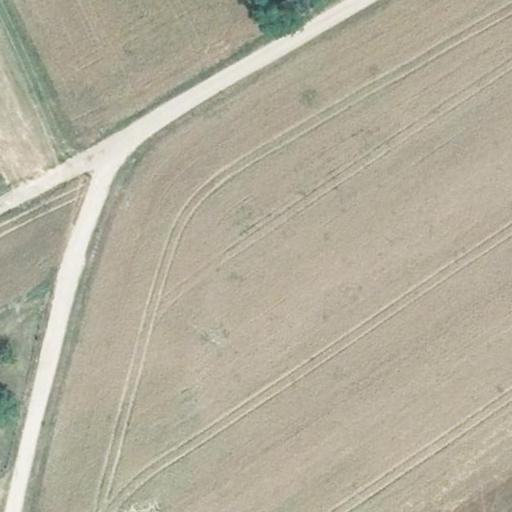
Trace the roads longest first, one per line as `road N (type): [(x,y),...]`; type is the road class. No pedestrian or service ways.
road 1 (track): [(363,0),(133,131),(92,181),(14,511)]
road 2 (track): [(133,131),(0,202)]
